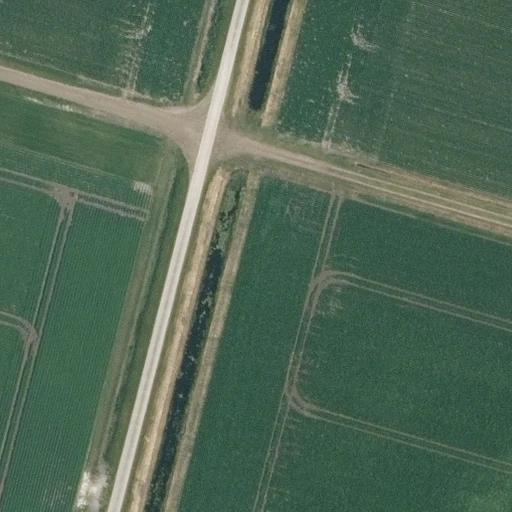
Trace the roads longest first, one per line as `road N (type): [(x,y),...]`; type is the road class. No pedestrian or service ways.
road 1 (unclassified): [(114,511),(243,0)]
road 2 (unknown): [(0,80),(208,140)]
